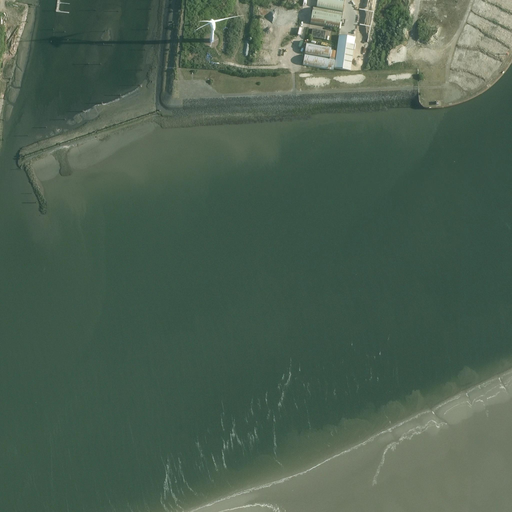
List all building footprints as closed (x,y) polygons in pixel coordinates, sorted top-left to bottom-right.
[(314,0),(314,7),(342,12),(343,0),(314,0)] [(342,13),(312,7),(309,23),(340,28),(342,13)] [(324,31),(310,29),(309,37),(322,39),(324,31)] [(354,43),(338,41),(334,69),(351,71),(354,43)] [(330,48),(305,44),(303,54),(328,58),(329,50),(330,48)] [(329,59),(303,55),(301,65),(332,70),(334,59),(333,59),(335,51),(329,50),(328,58),(329,58),(329,59)]
